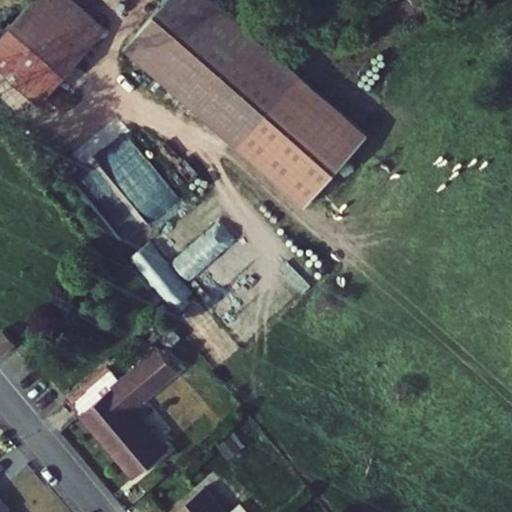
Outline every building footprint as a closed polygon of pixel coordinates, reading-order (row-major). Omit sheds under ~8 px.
[(60,107),(123,34),(84,0),(55,0),(5,60),(60,107)] [(386,141),(226,0),(187,0),(142,50),(326,211),(386,141)] [(179,316),(199,302),(154,236),(134,250),(179,316)] [(20,334),(5,346),(17,360),(32,348),(20,334)] [(135,387),(96,419),(150,483),(182,456),(147,414),(193,375),(175,353),(135,387)] [(123,373),(85,405),(96,419),(135,387),(123,373)] [(17,511),(1,492),(5,489),(0,483),(0,511),(17,511)] [(253,511),(251,511),(231,511),(217,495),(196,511),(253,511)]
